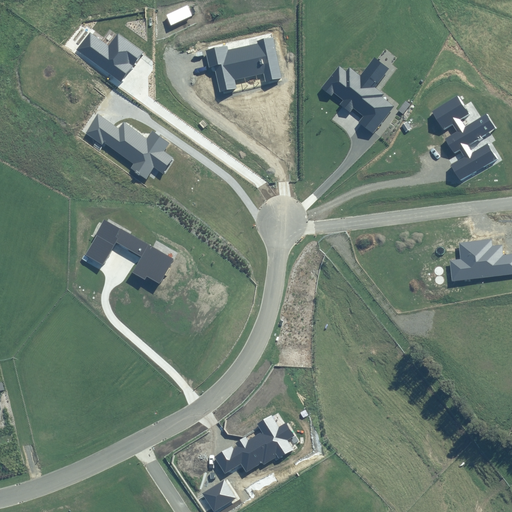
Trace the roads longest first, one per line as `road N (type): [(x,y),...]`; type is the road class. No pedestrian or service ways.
road 1 (residential): [(285,230),(276,297),(250,355),(222,389),(189,416),(72,474),(0,498)]
road 2 (residential): [(285,230),(511,203)]
